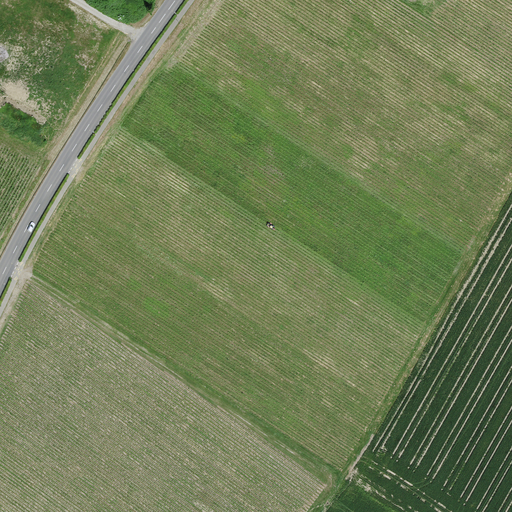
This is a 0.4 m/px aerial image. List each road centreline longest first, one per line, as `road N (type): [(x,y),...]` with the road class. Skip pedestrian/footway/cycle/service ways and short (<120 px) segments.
road 1 (track): [(7,265),(339,480)]
road 2 (tertiary): [(0,280),(83,132),(175,0)]
road 3 (track): [(66,160),(86,171),(211,0)]
